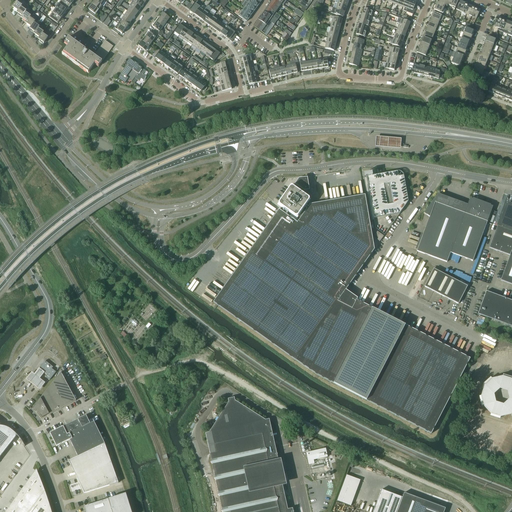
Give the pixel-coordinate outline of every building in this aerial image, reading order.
[(62,0),(61,0),(59,4),(67,10),(70,6),(62,0)] [(246,0),(245,1),(256,9),(259,4),(252,0),(246,0)] [(275,0),(271,0),(270,3),(278,8),(281,4),(275,0)] [(409,0),(405,0),(402,7),(405,8),(404,11),(406,12),(407,9),(411,0),(409,0)] [(407,9),(406,12),(413,15),(415,9),(414,8),(416,3),(411,0),(407,9)] [(448,5),(455,8),(458,1),(456,0),(439,0),(439,1),(438,0),(434,10),(441,13),(445,6),(447,7),(448,5)] [(12,7),(18,11),(21,7),(22,6),(16,1),(12,7)] [(94,1),(91,5),(99,10),(102,6),(94,1)] [(129,6),(131,7),(138,12),(141,8),(134,3),(132,1),(129,6)] [(242,6),(245,7),(253,13),(256,9),(245,1),(242,6)] [(456,10),(461,12),(465,4),(460,1),(456,10)] [(270,3),(267,7),(275,13),(278,8),(270,3)] [(335,3),(333,8),(345,12),(346,7),(335,3)] [(59,4),(55,8),(64,14),(67,10),(59,4)] [(190,12),(194,15),(200,7),(195,4),(190,12)] [(461,12),(466,14),(470,6),(465,4),(461,12)] [(99,10),(91,5),(88,9),(90,11),(89,14),(93,17),(99,10)] [(466,14),(471,17),(475,8),(470,6),(466,14)] [(17,12),(22,16),(25,12),(26,12),(27,11),(21,7),(18,11),(17,12)] [(131,7),(127,11),(135,16),(138,12),(131,7)] [(194,15),(199,18),(204,10),(200,7),(194,15)] [(253,13),(245,7),(242,12),(250,17),(253,13)] [(265,10),(264,11),(275,19),(277,21),(280,16),(275,13),(267,7),(265,10)] [(55,8),(52,13),(61,19),(64,14),(55,8)] [(199,18),(203,21),(210,11),(206,8),(204,10),(199,18)] [(345,12),(333,8),(331,13),(343,17),(345,12)] [(475,8),(471,17),(476,19),(480,10),(475,8)] [(364,9),(362,14),(371,17),(373,11),(364,9)] [(127,11),(124,16),(132,21),(135,16),(127,11)] [(203,21),(207,24),(213,16),(215,14),(210,11),(203,21)] [(263,12),(261,15),(272,23),(275,19),(264,11),(263,12)] [(21,18),(26,22),(30,17),(30,18),(31,16),(26,12),(25,12),(22,16),(21,18)] [(242,12),(239,16),(247,22),(250,17),(242,12)] [(433,12),(431,17),(439,21),(441,21),(442,21),(443,17),(443,16),(433,12)] [(61,19),(52,13),(49,17),(57,23),(61,19)] [(162,13),(159,17),(166,23),(169,18),(162,13)] [(261,15),(258,20),(269,27),(272,23),(261,15)] [(124,16),(121,20),(128,25),(132,21),(124,16)] [(207,24),(212,28),(217,20),(213,16),(207,24)] [(25,23),(31,27),(34,23),(35,22),(30,18),(30,17),(26,22),(25,23)] [(114,22),(118,24),(125,30),(128,25),(121,20),(117,17),(114,22)] [(159,17),(155,22),(163,27),(166,23),(159,17)] [(431,17),(429,22),(437,26),(439,21),(431,17)] [(493,26),(498,28),(502,20),(497,17),(493,26)] [(401,19),(399,24),(408,28),(410,22),(401,19)] [(212,28),(216,31),(222,23),(217,20),(212,28)] [(255,24),(253,26),(264,34),(269,27),(258,20),(257,21),(255,24)] [(498,28),(503,30),(507,22),(502,20),(498,28)] [(154,29),(152,31),(159,36),(161,37),(163,35),(163,33),(162,32),(161,30),(163,27),(155,22),(152,27),(154,29)] [(429,22),(427,27),(435,31),(437,31),(439,26),(437,26),(429,22)] [(503,33),(508,35),(511,24),(507,22),(503,30),(503,33)] [(30,28),(35,32),(38,28),(39,27),(34,23),(31,27),(30,28)] [(216,31),(220,34),(226,26),(222,23),(216,31)] [(125,30),(118,24),(115,29),(114,28),(112,30),(117,34),(119,32),(122,34),(125,30)] [(399,24),(397,29),(406,33),(408,28),(399,24)] [(174,33),(179,36),(185,28),(180,25),(174,33)] [(220,34),(225,37),(230,29),(226,26),(220,34)] [(327,32),(329,33),(338,35),(339,30),(330,28),(328,27),(327,32)] [(427,27),(425,32),(433,36),(435,31),(427,27)] [(461,32),(463,33),(472,36),(474,31),(463,27),(462,28),(461,30),(461,31),(461,32)] [(34,34),(39,38),(42,34),(43,34),(44,32),(38,28),(35,32),(34,34)] [(179,36),(183,39),(189,31),(185,28),(179,36)] [(230,29),(225,37),(232,42),(236,35),(234,34),(235,32),(230,29)] [(367,32),(357,29),(356,34),(365,37),(367,32)] [(397,29),(395,34),(404,38),(406,33),(397,29)] [(39,38),(38,39),(44,43),(48,38),(49,38),(51,36),(44,31),(44,32),(43,34),(42,34),(39,38)] [(148,32),(145,37),(152,42),(155,37),(157,38),(159,36),(152,31),(151,34),(148,32)] [(183,39),(188,42),(193,34),(189,31),(183,39)] [(425,32),(423,37),(431,41),(433,36),(425,32)] [(463,33),(461,38),(470,41),(472,36),(463,33)] [(188,42),(192,45),(198,37),(193,34),(188,42)] [(395,34),(393,39),(402,43),(404,38),(395,34)] [(497,40),(487,36),(485,41),(495,46),(497,40)] [(68,56),(74,60),(73,62),(77,65),(78,63),(85,68),(83,70),(88,73),(95,63),(99,65),(102,62),(101,61),(102,60),(103,60),(113,47),(105,41),(95,54),(96,55),(95,56),(89,52),(88,53),(83,49),(84,48),(69,37),(66,41),(70,44),(62,54),(67,57),(68,56)] [(145,37),(141,41),(149,47),(152,42),(145,37)] [(192,45),(196,49),(202,41),(198,37),(192,45)] [(423,37),(421,42),(429,46),(431,41),(423,37)] [(461,38),(459,43),(468,46),(470,41),(461,38)] [(402,43),(393,39),(391,44),(400,48),(402,43)] [(149,47),(141,41),(138,46),(145,51),(149,47)] [(196,49),(201,52),(206,44),(202,41),(196,49)] [(485,41),(483,46),(491,50),(493,51),(495,46),(485,41)] [(421,42),(419,47),(427,51),(429,46),(421,42)] [(459,43),(457,48),(466,51),(468,46),(459,43)] [(201,52),(205,55),(211,47),(206,44),(201,52)] [(483,46),(481,51),(489,55),(491,50),(483,46)] [(205,55),(209,58),(215,50),(211,47),(205,55)] [(427,51),(419,47),(417,52),(425,56),(427,51)] [(457,48),(455,53),(464,56),(466,51),(457,48)] [(215,50),(209,58),(214,61),(220,53),(215,50)] [(155,59),(160,62),(166,54),(161,51),(155,59)] [(481,51),(479,56),(487,60),(489,55),(481,51)] [(451,57),(453,58),(462,61),(464,56),(455,53),(453,52),(451,57)] [(160,62),(164,65),(170,57),(166,54),(160,62)] [(170,57),(164,65),(169,68),(174,60),(176,58),(172,55),(170,57)] [(479,56),(477,62),(485,65),(487,60),(479,56)] [(462,61),(453,58),(451,63),(460,67),(462,61)] [(129,59),(126,65),(137,74),(134,78),(139,81),(141,79),(143,80),(145,76),(144,75),(146,71),(129,59)] [(169,68),(173,71),(179,64),(174,60),(169,68)] [(289,65),(290,65),(292,74),(297,73),(295,65),(298,64),(297,60),(289,62),(289,65)] [(477,62),(475,67),(483,70),(485,65),(477,62)] [(179,64),(173,71),(178,75),(183,67),(179,64)] [(137,74),(126,65),(119,79),(126,85),(127,85),(127,84),(130,80),(132,82),(134,78),(137,74)] [(273,66),(274,69),(276,78),(281,77),(279,67),(279,65),(273,66)] [(483,70),(475,67),(473,72),(481,75),(483,70)] [(179,76),(183,79),(189,71),(184,68),(179,76)] [(435,69),(433,78),(438,80),(438,79),(442,79),(444,69),(441,68),(440,70),(435,69)] [(183,79),(188,82),(193,74),(195,72),(190,69),(189,71),(183,79)] [(188,82),(192,85),(198,77),(193,74),(188,82)] [(192,85),(196,88),(202,81),(198,77),(192,85)] [(202,81),(196,88),(201,92),(202,90),(204,92),(207,88),(205,86),(207,84),(202,81)] [(488,92),(493,94),(497,86),(492,83),(488,92)] [(493,94),(498,96),(502,88),(497,86),(493,94)] [(498,96),(503,98),(507,90),(502,88),(498,96)] [(503,98),(508,100),(511,92),(507,90),(503,98)] [(401,137),(375,135),(375,145),(400,147),(401,137)] [(345,291),(355,277),(372,252),(374,250),(374,249),(373,246),(371,234),(366,202),(365,199),(365,195),(364,195),(320,203),(317,204),(310,205),(308,203),(310,199),(302,193),(304,191),(309,190),(308,185),(310,185),(310,182),(308,182),(307,178),(299,179),(295,184),(301,189),(299,191),(291,185),(277,205),(281,208),(282,209),(283,208),(286,211),(284,214),(280,211),(279,210),(235,272),(219,295),(214,302),(218,305),(263,337),(295,361),(317,375),(431,434),(432,431),(470,359),(373,308),(372,308),(356,300),(355,301),(346,294),(344,292),(345,291)] [(456,202),(457,199),(457,198),(456,198),(455,198),(454,201),(453,201),(453,200),(438,194),(424,214),(429,217),(417,251),(447,262),(450,253),(473,261),(493,207),(470,198),(467,206),(456,202)] [(500,281),(511,284),(511,206),(505,205),(500,217),(489,248),(510,256),(500,281)] [(374,235),(378,238),(377,240),(380,242),(384,236),(377,232),(374,235)] [(424,287),(441,295),(450,278),(433,269),(424,287)] [(450,278),(441,295),(458,304),(467,286),(450,278)] [(478,314),(511,326),(511,300),(486,291),(478,314)] [(47,375),(45,377),(49,380),(56,372),(52,369),(53,367),(45,361),(39,369),(44,373),(47,375)] [(39,390),(45,383),(40,379),(44,373),(39,369),(34,374),(32,372),(26,380),(39,390)] [(57,411),(76,401),(61,372),(46,391),(33,408),(42,418),(57,410),(57,411)] [(511,378),(503,375),(501,380),(494,381),(490,378),(483,385),(486,388),(484,396),(479,396),(482,406),(486,405),(491,411),(490,415),(499,418),(501,414),(509,412),(511,416),(511,415),(511,383),(511,379),(511,378)] [(283,511),(283,510),(287,510),(283,487),(282,483),(283,483),(272,433),(269,419),(265,420),(235,401),(234,398),(228,399),(229,402),(209,433),(205,433),(208,446),(211,447),(213,453),(210,454),(222,511),(283,511)] [(79,419),(50,433),(56,447),(70,440),(78,457),(98,447),(105,444),(94,422),(98,420),(97,416),(88,420),(86,416),(80,419),(79,419)] [(0,457),(17,436),(17,435),(14,432),(11,429),(7,427),(3,426),(0,425),(1,424),(0,424),(0,457)] [(118,483),(105,444),(98,447),(78,457),(69,461),(84,493),(118,483)] [(314,464),(313,460),(327,457),(325,449),(308,452),(306,453),(309,465),(314,464)] [(36,470),(25,486),(40,496),(44,490),(43,485),(41,480),(36,470)] [(25,486),(17,497),(32,507),(40,496),(25,486)] [(29,511),(51,511),(51,509),(49,504),(48,499),(46,495),(44,490),(40,496),(32,507),(29,511)] [(396,511),(402,498),(381,490),(372,511),(396,511)] [(131,511),(126,493),(84,506),(86,511),(131,511)] [(443,511),(445,508),(404,493),(402,498),(396,511),(443,511)] [(17,497),(9,508),(15,511),(29,511),(32,507),(17,497)]
